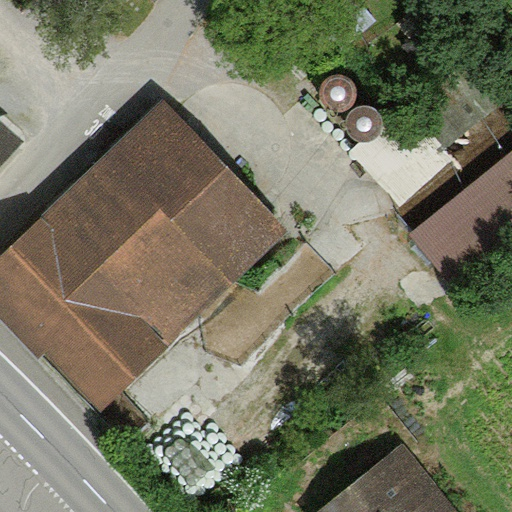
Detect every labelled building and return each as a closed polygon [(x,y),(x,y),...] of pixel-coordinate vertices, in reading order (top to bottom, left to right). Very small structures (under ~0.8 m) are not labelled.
[(357,94),(344,85),(330,90),(324,103),(332,116),(347,119),(358,109),(357,94)] [(164,99),(0,257),(0,308),(103,418),(172,354),(170,351),(293,231),(164,99)] [(384,124),(371,116),(357,120),(351,134),(359,147),(374,149),(385,139),(384,124)] [(0,167),(17,148),(0,132),(0,167)] [(511,155),(407,239),(453,297),(511,250),(511,155)] [(465,511),(408,443),(323,511),(465,511)]
